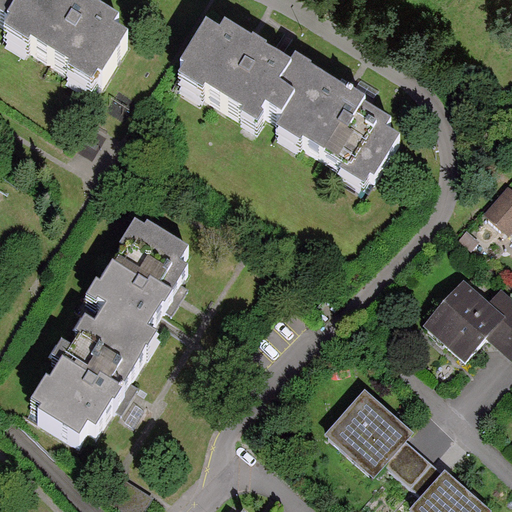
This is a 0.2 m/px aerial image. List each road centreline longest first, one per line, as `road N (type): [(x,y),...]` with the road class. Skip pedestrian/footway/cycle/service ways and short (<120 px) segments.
road 1 (residential): [(225,465),(228,442),(257,399),(431,226),(447,174),(440,130),(415,88),(271,0)]
road 2 (residential): [(402,372),(511,477)]
